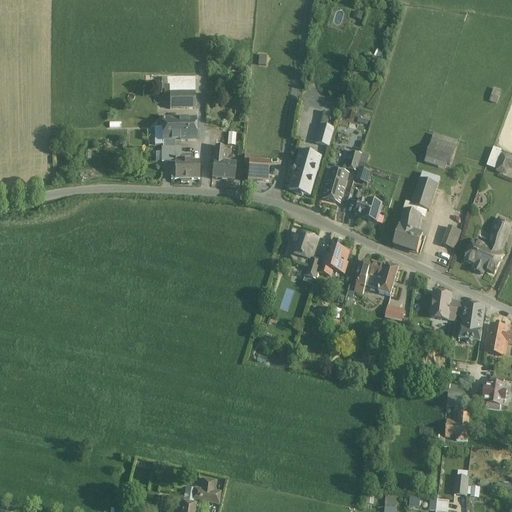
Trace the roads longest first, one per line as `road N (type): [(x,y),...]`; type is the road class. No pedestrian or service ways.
road 1 (residential): [(277,207),(110,193),(0,205)]
road 2 (residential): [(511,314),(277,207)]
road 3 (unclassified): [(309,0),(277,207)]
